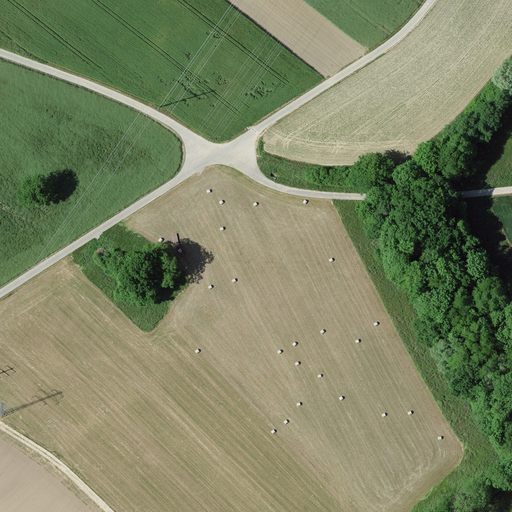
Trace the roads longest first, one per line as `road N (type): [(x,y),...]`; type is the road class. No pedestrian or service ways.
road 1 (track): [(220,154),(274,186),(323,195),(511,189)]
road 2 (track): [(220,154),(399,36),(432,0)]
road 3 (track): [(0,296),(220,154)]
road 4 (track): [(0,52),(148,110),(220,154)]
road 5 (track): [(0,425),(109,511)]
